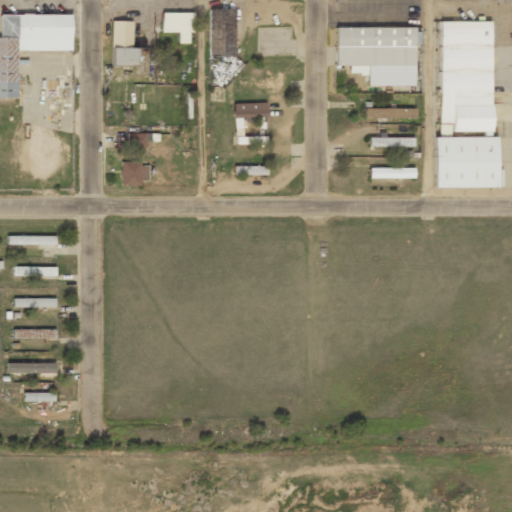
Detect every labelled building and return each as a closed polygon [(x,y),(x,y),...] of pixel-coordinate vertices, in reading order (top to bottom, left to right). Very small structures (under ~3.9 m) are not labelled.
[(160,32),(177,32),(177,43),(190,43),(190,12),(160,12),(160,32)] [(70,50),(70,14),(0,14),(0,97),(15,98),(15,50),(70,50)] [(131,47),(131,21),(111,21),(110,65),(135,65),(136,47),(131,47)] [(438,21),(439,136),(433,136),(433,187),(501,187),(501,169),(496,169),(495,137),(490,137),(489,21),(438,21)] [(334,28),(334,66),(347,65),(347,74),(366,74),(366,86),(413,85),(412,45),(419,45),(419,27),(334,28)] [(232,103),(232,117),(266,116),(265,102),(232,103)] [(414,108),(362,108),(362,118),(414,118),(414,108)] [(242,135),(241,117),(233,118),(234,135),(242,135)] [(127,134),(127,147),(146,147),(145,133),(127,134)] [(384,137),(384,135),(368,135),(368,147),(413,146),(413,137),(384,137)] [(265,136),(235,136),(235,144),(265,145),(265,136)] [(120,184),(147,184),(147,162),(120,162),(120,184)] [(233,175),(266,174),(266,165),(233,166),(233,175)] [(368,178),(413,178),(413,167),(368,168),(368,178)] [(54,235),(6,236),(6,245),(54,244),(54,235)] [(55,267),(12,266),(12,275),(54,276),(55,267)] [(54,298),(12,298),(12,307),(54,307),(54,298)] [(55,329),(12,329),(12,338),(55,338),(55,329)] [(37,379),(53,379),(53,353),(37,353),(37,379)] [(54,401),(54,392),(22,392),(22,401),(54,401)]
